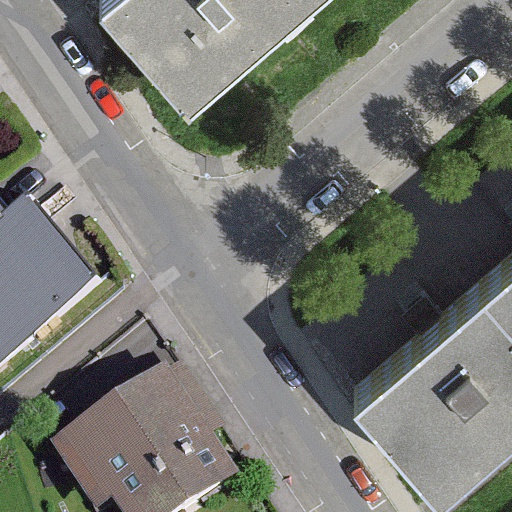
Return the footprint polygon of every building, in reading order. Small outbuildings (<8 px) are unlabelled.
[(110,0),(189,92),(296,0),(110,0)] [(0,248),(18,234),(0,211),(0,248)] [(0,375),(105,292),(43,214),(18,234),(0,248),(0,375)] [(417,327),(353,382),(440,482),(511,420),(511,221),(511,246),(440,308),(428,295),(418,303),(409,311),(408,311),(405,313),(417,327)] [(212,418),(185,379),(71,459),(108,511),(183,511),(229,481),(194,430),(212,418)]
